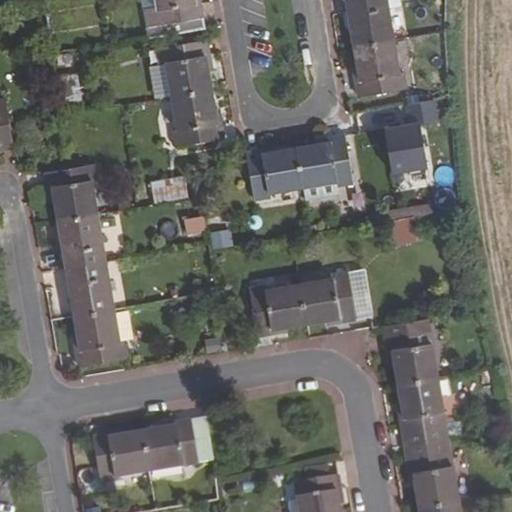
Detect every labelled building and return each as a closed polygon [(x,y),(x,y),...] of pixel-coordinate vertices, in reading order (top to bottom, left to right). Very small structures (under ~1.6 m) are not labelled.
[(141,0),(143,9),(156,7),(154,0),(141,0)] [(148,38),(205,29),(200,0),(154,0),(156,7),(143,9),(148,38)] [(345,0),(354,47),(394,41),(388,7),(401,5),(401,2),(400,0),(345,0)] [(211,64),(207,40),(160,48),(162,65),(166,64),(172,97),(211,90),(207,65),(211,64)] [(354,73),(359,97),(407,89),(403,72),(399,73),(394,41),(354,47),(358,72),(354,73)] [(155,100),(172,97),(166,64),(162,65),(150,67),(155,100)] [(78,74),(56,77),(62,112),(83,108),(78,74)] [(177,148),(224,139),(220,114),(216,115),(211,90),(172,97),(178,130),(174,130),(177,148)] [(0,150),(14,148),(6,100),(0,101),(0,150)] [(385,130),(392,174),(427,168),(419,124),(437,120),(434,100),(407,104),(411,126),(385,130)] [(41,140),(54,125),(44,117),(32,132),(41,140)] [(353,183),(345,136),(320,140),(321,144),(296,148),(303,188),(336,182),(336,186),(353,183)] [(270,149),(246,152),(253,200),(270,197),(270,194),(303,188),(296,148),(271,152),(270,149)] [(94,164),(46,172),(50,196),(54,196),(58,220),(98,213),(93,182),(97,181),(94,164)] [(151,181),(154,204),(188,198),(184,176),(151,181)] [(338,195),(336,186),(336,182),(303,188),(305,200),(338,195)] [(58,220),(66,269),(106,262),(98,213),(58,220)] [(213,216),(215,230),(226,229),(225,215),(213,216)] [(415,216),(385,221),(389,246),(419,241),(415,216)] [(206,231),(203,218),(186,221),(188,234),(206,231)] [(232,229),(207,232),(209,249),(234,245),(232,229)] [(114,310),(106,262),(66,269),(74,317),(114,310)] [(348,272),(356,320),(374,317),(366,269),(348,272)] [(332,323),(356,320),(348,272),(332,275),(332,278),(298,284),(306,324),(331,320),(332,323)] [(249,289),(257,336),(282,332),(280,328),(306,324),(298,284),(266,290),(266,286),(249,289)] [(74,343),(78,367),(126,358),(123,341),(119,342),(114,310),(74,317),(78,342),(74,343)] [(394,359),(398,385),(437,378),(427,319),(384,326),(390,360),(394,359)] [(230,327),(232,338),(240,337),(239,333),(238,325),(230,327)] [(206,352),(220,350),(217,337),(204,340),(206,352)] [(398,385),(408,446),(448,439),(437,378),(398,385)] [(214,461),(207,417),(167,424),(168,428),(143,432),(149,472),(182,466),(195,464),(214,461)] [(117,432),(92,437),(100,481),(111,478),(116,477),(149,472),(143,432),(117,437),(117,432)] [(458,500),(448,439),(408,446),(418,507),(458,500)] [(327,462),(304,466),(306,480),(330,476),(327,462)] [(300,511),(340,511),(338,499),(342,499),(338,475),(330,476),(306,480),(295,482),(300,511)] [(205,487),(201,494),(211,498),(214,491),(205,487)] [(460,511),(458,500),(418,507),(419,511),(460,511)]
